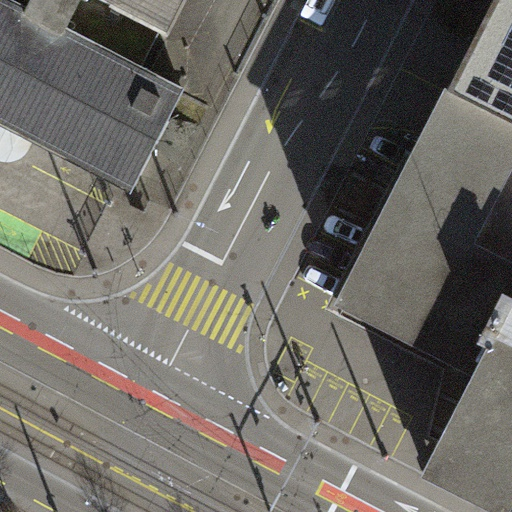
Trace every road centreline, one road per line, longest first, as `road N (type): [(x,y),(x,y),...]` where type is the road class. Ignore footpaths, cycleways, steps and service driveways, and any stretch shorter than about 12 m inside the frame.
road 1 (unclassified): [(357,0),(150,404)]
road 2 (tertiary): [(354,511),(150,404)]
road 3 (tertiary): [(150,404),(0,320)]
